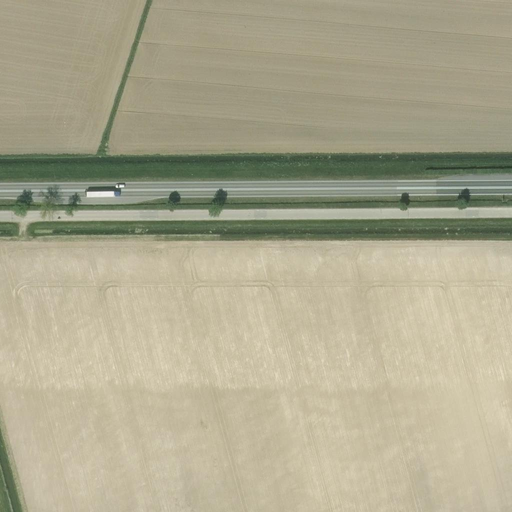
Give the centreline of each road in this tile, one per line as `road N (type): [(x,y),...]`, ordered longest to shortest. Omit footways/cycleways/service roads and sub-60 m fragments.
road 1 (unclassified): [(511,213),(0,217)]
road 2 (trunk): [(511,188),(0,191)]
